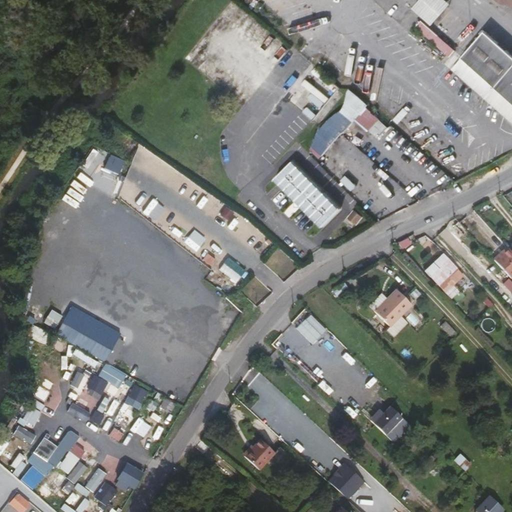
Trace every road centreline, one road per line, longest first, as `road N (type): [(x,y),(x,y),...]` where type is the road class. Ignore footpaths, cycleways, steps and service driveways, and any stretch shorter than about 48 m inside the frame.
road 1 (residential): [(511,170),(310,288),(257,332),(208,389),(142,511)]
road 2 (unknown): [(325,279),(247,185),(241,142),(251,120),(359,0)]
road 3 (unknown): [(257,332),(434,511)]
road 4 (unknown): [(163,473),(81,432),(63,391)]
